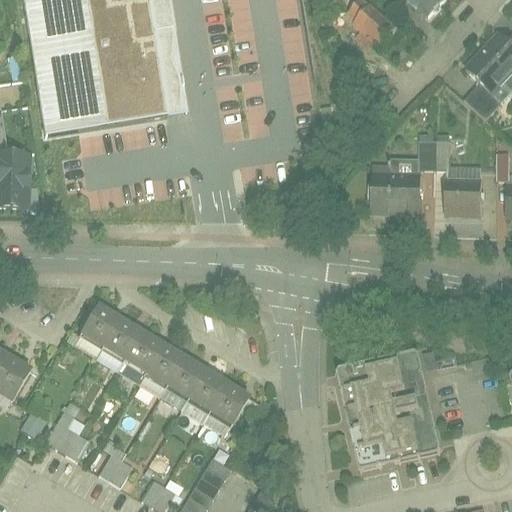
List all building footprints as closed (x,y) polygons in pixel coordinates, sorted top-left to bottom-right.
[(21,0),(42,136),(183,116),(166,0),(21,0)] [(413,0),(435,19),(451,0),(413,0)] [(351,19),(382,48),(398,31),(368,1),(351,19)] [(511,76),(511,50),(497,37),(463,72),(481,87),(493,99),(511,76)] [(511,94),(511,76),(493,99),(481,87),(464,104),(487,124),(511,94)] [(246,116),(251,140),(270,136),(265,113),(246,116)] [(0,152),(0,207),(28,209),(31,155),(0,152)] [(508,185),(509,157),(497,157),(497,185),(508,185)] [(421,217),(421,182),(369,181),(369,217),(421,217)] [(447,218),(480,217),(480,189),(446,190),(447,218)] [(97,312),(77,343),(229,434),(248,403),(97,312)] [(415,354),(334,374),(359,476),(440,456),(415,354)] [(0,356),(0,401),(11,408),(31,376),(0,356)] [(76,465),(88,444),(79,439),(85,429),(74,422),(79,412),(69,406),(45,447),(76,465)] [(27,419),(22,436),(37,440),(42,423),(27,419)] [(98,479),(119,492),(132,471),(111,458),(98,479)] [(209,460),(183,511),(207,511),(228,469),(209,460)] [(141,503),(152,511),(163,511),(174,498),(155,484),(141,503)]
